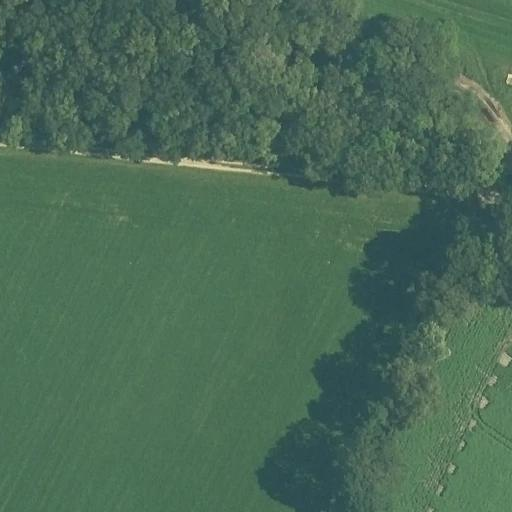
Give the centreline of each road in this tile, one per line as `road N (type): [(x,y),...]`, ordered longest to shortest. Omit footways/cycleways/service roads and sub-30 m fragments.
road 1 (track): [(0,148),(491,201)]
road 2 (track): [(491,201),(459,73),(247,0)]
